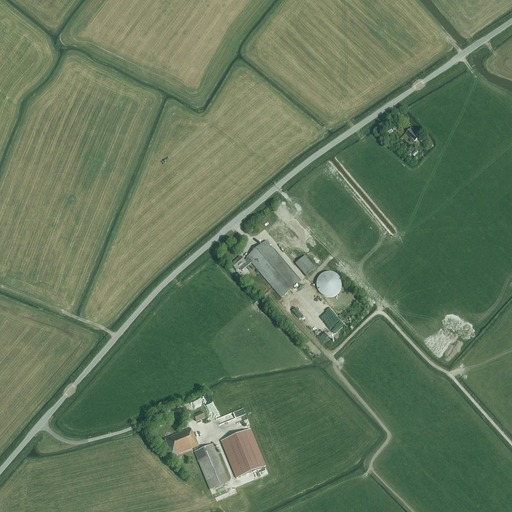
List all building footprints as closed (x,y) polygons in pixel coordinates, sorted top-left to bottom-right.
[(388,136),(393,132),(388,126),(383,131),(388,136)] [(406,133),(415,141),(419,138),(418,138),(420,136),(411,128),(406,133)] [(237,271),(240,268),(242,271),(247,267),(251,263),(281,298),(301,282),(266,241),(247,258),(244,261),(241,257),(231,265),(237,271)] [(316,269),(305,256),(296,264),(306,277),(316,269)] [(322,293),(324,293),(325,293),(326,293),(328,293),(330,291),(331,291),(332,289),(333,288),(333,286),(333,285),(333,283),(332,281),(331,280),(329,278),(327,278),(325,277),(323,278),(322,278),(320,280),(318,281),(318,283),(317,285),(317,287),(318,289),(319,290),(320,292),(322,293)] [(193,416),(196,422),(204,418),(202,412),(193,416)] [(200,450),(193,433),(192,433),(190,429),(171,436),(171,437),(170,438),(169,437),(164,439),(165,440),(171,456),(172,457),(194,448),(195,452),(194,452),(206,482),(209,490),(229,481),(226,473),(214,444),(200,450)] [(265,467),(250,430),(221,442),(236,479),(265,467)]
